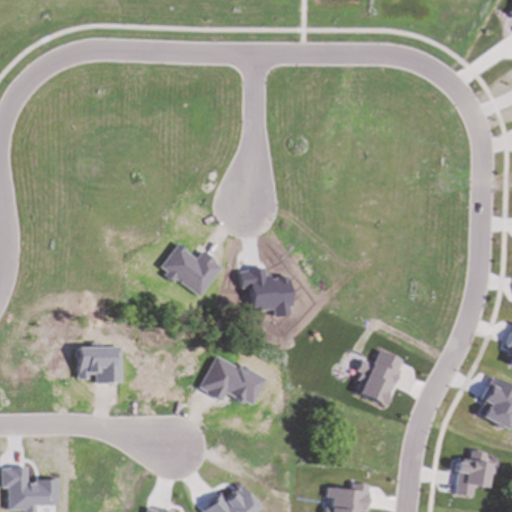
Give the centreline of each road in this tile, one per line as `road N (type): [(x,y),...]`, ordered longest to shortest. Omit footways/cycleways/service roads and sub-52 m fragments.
road 1 (residential): [(248,64),(93,58),(50,69),(9,96),(0,126),(0,272),(404,460),(461,326),(475,263),(472,132),(457,97),(422,71),(248,64)]
road 2 (residential): [(0,433),(105,434),(172,447)]
road 3 (residential): [(242,212),(248,64)]
